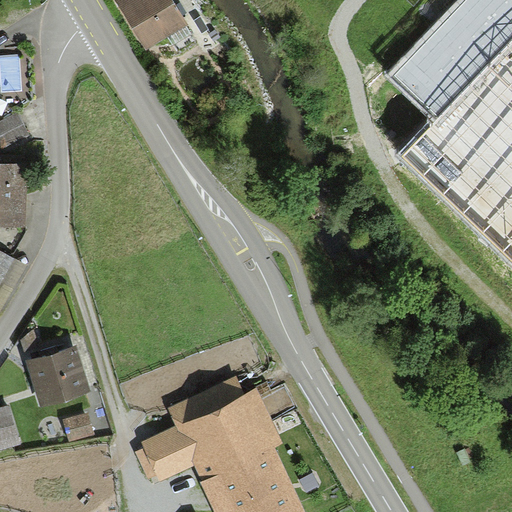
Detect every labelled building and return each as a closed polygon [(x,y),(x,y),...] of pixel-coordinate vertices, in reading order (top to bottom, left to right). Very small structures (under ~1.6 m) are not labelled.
[(178,0),(123,0),(145,38),(187,13),(178,0)] [(511,31),(402,148),(511,252),(511,31)] [(12,115),(0,121),(0,145),(22,133),(12,115)] [(0,222),(18,223),(20,156),(0,155),(0,222)] [(0,277),(14,255),(0,245),(0,277)] [(88,384),(76,345),(32,359),(44,398),(88,384)] [(275,511),(305,499),(254,385),(241,391),(234,374),(176,400),(185,419),(146,437),(163,473),(198,458),(222,511),(275,511)]
